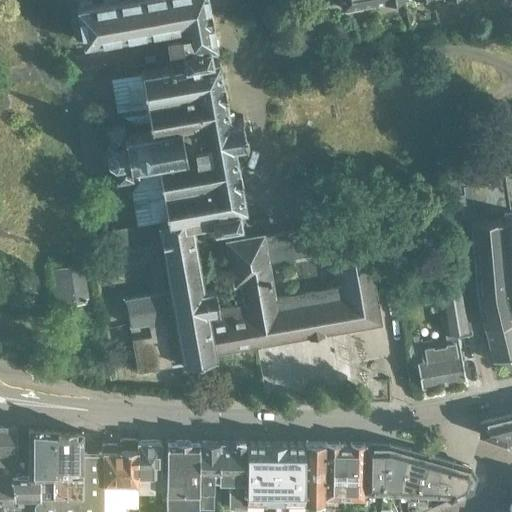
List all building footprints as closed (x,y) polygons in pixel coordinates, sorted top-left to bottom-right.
[(182,361),(215,356),(214,349),(219,348),(254,342),(308,333),(308,337),(315,336),(323,334),(322,331),(377,321),(372,289),(363,242),(361,242),(359,229),(336,233),(334,223),(226,241),(234,283),(241,281),(244,297),(234,298),(235,304),(217,307),(213,286),(202,288),(189,216),(209,212),(212,226),(217,225),(219,233),(228,231),(227,223),(240,221),(238,207),(244,206),(233,143),(243,141),(246,144),(248,141),(244,139),(240,119),(243,115),(241,114),(238,118),(229,119),(206,0),(78,0),(79,4),(76,5),(82,40),(181,23),(182,31),(162,35),(164,48),(180,45),(180,50),(181,50),(184,62),(139,70),(139,72),(110,77),(117,111),(134,123),(148,120),(149,129),(126,133),(126,129),(123,129),(123,126),(125,122),(122,121),(121,123),(110,125),(106,123),(105,126),(107,127),(109,138),(108,140),(110,143),(106,148),(102,147),(102,149),(105,150),(106,155),(103,158),(105,160),(108,158),(112,161),(111,165),(114,166),(116,176),(113,180),(116,181),(118,178),(130,176),(132,178),(134,175),(131,173),(130,169),(133,169),(132,165),(155,161),(157,172),(143,174),(130,190),(137,225),(101,231),(104,250),(137,243),(137,246),(136,246),(139,261),(148,260),(153,292),(125,297),(138,370),(182,361)] [(511,166),(503,168),(505,179),(469,184),(474,215),(509,209),(511,208),(511,166)] [(464,191),(463,183),(456,184),(453,168),(444,170),(448,194),(464,191)] [(511,220),(466,225),(474,291),(483,326),(484,326),(486,330),(511,323),(511,220)] [(52,269),(58,305),(86,302),(81,264),(52,269)] [(443,383),(464,379),(457,337),(472,334),(463,283),(437,288),(438,289),(439,301),(445,337),(435,339),(443,383)] [(439,301),(438,289),(398,297),(400,309),(439,301)] [(511,356),(511,323),(486,330),(493,361),(511,356)] [(443,383),(435,339),(418,341),(417,335),(412,336),(413,343),(407,344),(413,375),(419,374),(421,387),(443,383)] [(511,413),(480,421),(480,433),(506,442),(511,440),(511,413)] [(15,474),(15,456),(15,426),(0,425),(0,494),(12,493),(12,474),(15,474)] [(53,496),(52,428),(28,426),(29,475),(39,475),(39,496),(53,496)] [(81,430),(52,428),(53,496),(82,496),(82,479),(81,479),(81,471),(81,430)] [(53,496),(39,496),(34,496),(34,511),(102,511),(102,484),(102,452),(82,452),(82,430),(81,430),(81,471),(81,479),(82,479),(82,496),(53,496)] [(116,444),(102,444),(102,452),(102,484),(137,484),(137,441),(137,439),(133,439),(125,439),(119,439),(119,444),(116,444)] [(166,488),(166,440),(160,440),(160,439),(137,439),(137,441),(137,484),(137,488),(166,488)] [(166,488),(165,511),(197,511),(198,503),(198,440),(166,440),(166,488)] [(218,440),(198,440),(198,503),(212,503),(212,478),(218,478),(218,440)] [(246,440),(218,440),(218,478),(228,478),(228,504),(246,504),(246,440)] [(303,511),(303,501),(303,441),(246,440),(246,504),(246,511),(303,511)] [(312,501),(323,501),(324,441),(303,441),(303,501),(312,501)] [(342,511),(344,442),(324,441),(322,511),(342,511)] [(364,442),(345,442),(343,496),(356,496),(356,485),(363,485),(364,442)] [(387,464),(387,443),(364,442),(363,485),(364,497),(362,511),(380,511),(381,491),(382,464),(387,464)] [(380,511),(392,511),(390,505),(391,491),(400,491),(401,473),(404,473),(404,465),(406,466),(410,449),(387,443),(387,464),(382,464),(381,491),(380,503),(380,511)] [(431,454),(410,449),(406,466),(404,465),(404,473),(401,473),(400,491),(408,492),(407,506),(409,511),(416,511),(418,476),(422,476),(422,469),(426,470),(431,454)] [(418,476),(416,511),(418,511),(428,507),(426,503),(427,493),(438,493),(439,474),(446,476),(450,460),(431,454),(426,470),(422,469),(422,476),(418,476)] [(468,464),(450,460),(446,476),(439,474),(438,493),(446,493),(446,499),(470,489),(474,475),(468,464)] [(29,475),(15,474),(12,474),(12,493),(0,494),(0,511),(34,511),(34,496),(39,496),(39,475),(29,475)]
